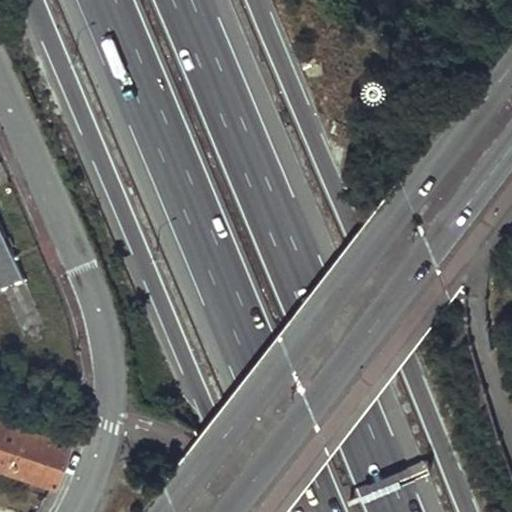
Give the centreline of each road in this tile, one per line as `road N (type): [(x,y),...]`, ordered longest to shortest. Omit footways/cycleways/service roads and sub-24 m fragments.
road 1 (secondary): [(511,72),(166,511)]
road 2 (motorway): [(103,0),(317,511)]
road 3 (motorway): [(34,0),(248,511)]
road 4 (motorway): [(396,511),(182,0)]
road 5 (motorway): [(468,511),(258,0)]
road 6 (secondary): [(228,511),(511,143)]
road 7 (tertiary): [(0,80),(100,312),(109,363),(105,425),(72,511)]
